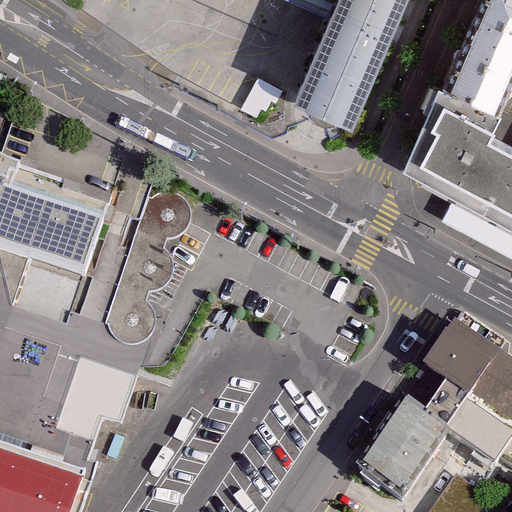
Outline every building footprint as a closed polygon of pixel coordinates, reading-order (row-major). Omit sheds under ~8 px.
[(339,0),(336,8),(297,98),(316,106),(356,123),(409,0),(339,0)] [(511,0),(480,0),(441,90),(489,113),(511,65),(511,0)] [(269,105),(276,81),(256,75),(249,100),(269,105)] [(489,113),(441,90),(404,172),(511,228),(511,151),(480,134),(489,113)] [(0,169),(0,247),(34,259),(90,278),(114,207),(0,169)] [(155,190),(150,193),(107,323),(108,330),(113,336),(119,340),(127,342),(136,343),(145,340),(152,335),(155,328),(155,320),(155,313),(153,309),(149,306),(145,303),(149,292),(156,292),(163,288),(168,285),(172,279),(173,271),(173,265),(172,259),(169,253),(164,249),(168,239),(175,238),(181,234),(186,228),(190,221),(192,216),(192,208),(190,201),(186,196),(179,190),(172,189),(162,189),(155,190)] [(0,361),(34,259),(0,247),(0,361)] [(449,326),(398,404),(439,431),(491,353),(449,326)] [(511,366),(491,353),(439,431),(490,466),(511,431),(511,366)] [(358,469),(400,497),(439,431),(398,404),(358,469)] [(0,511),(82,511),(92,483),(0,451),(0,511)] [(455,473),(426,511),(472,511),(485,495),(455,473)]
